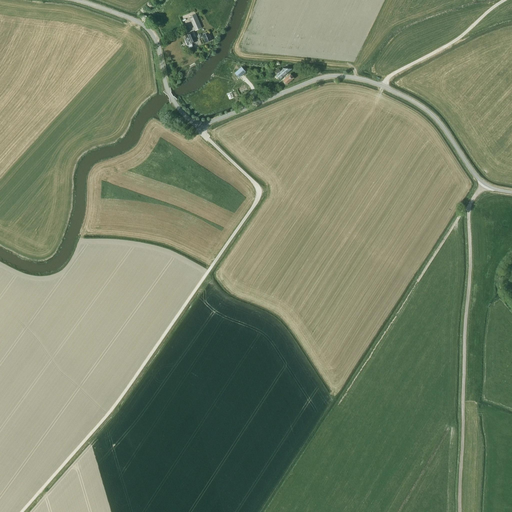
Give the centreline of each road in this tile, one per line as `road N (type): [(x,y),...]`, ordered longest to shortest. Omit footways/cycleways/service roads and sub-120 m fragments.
road 1 (unclassified): [(511,192),(483,183),(420,106),(354,77),(322,77),(198,124),(172,100),(150,31),(74,0)]
road 2 (track): [(460,511),(467,215),(483,183)]
